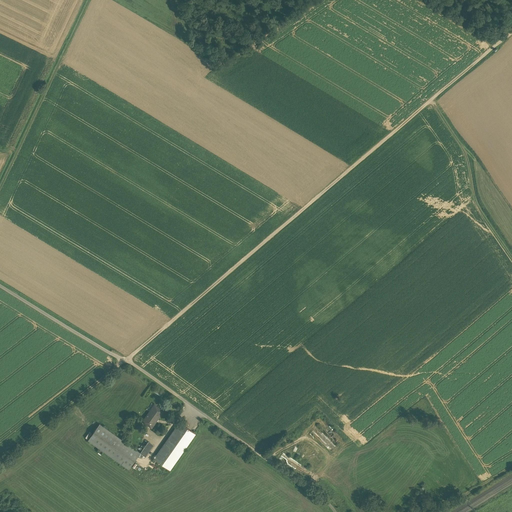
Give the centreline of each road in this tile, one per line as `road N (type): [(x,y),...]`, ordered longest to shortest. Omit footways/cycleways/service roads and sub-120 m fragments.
road 1 (track): [(431,100),(126,363)]
road 2 (track): [(0,188),(92,0)]
road 3 (track): [(431,100),(463,149),(477,203),(511,255)]
road 4 (track): [(0,462),(126,363)]
road 5 (track): [(335,511),(209,419)]
